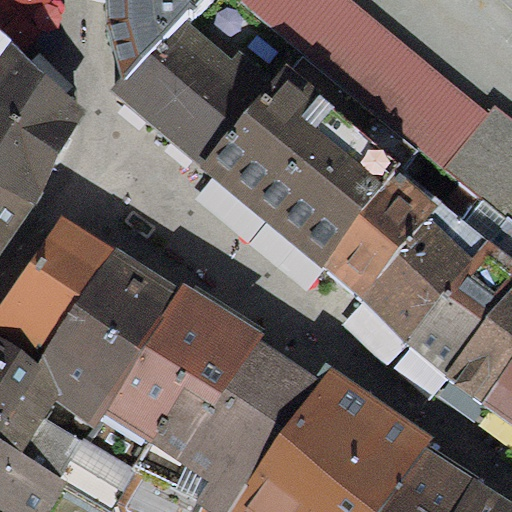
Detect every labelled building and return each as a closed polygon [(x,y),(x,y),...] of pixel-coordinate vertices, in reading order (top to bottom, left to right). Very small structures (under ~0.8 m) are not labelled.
[(213,0),(112,0),(110,10),(116,49),(128,87),(194,22),(213,0)] [(485,124),(336,0),(247,0),(242,6),(445,173),(485,124)] [(274,91),(194,22),(128,87),(116,96),(206,171),(274,91)] [(0,84),(12,66),(0,52),(0,84)] [(274,91),(206,171),(329,273),(401,181),(420,156),(303,60),(274,91)] [(0,196),(27,212),(77,123),(12,66),(0,84),(0,196)] [(511,122),(496,109),(485,124),(445,173),(511,226),(511,122)] [(329,273),(365,302),(437,211),(401,181),(329,273)] [(0,249),(27,212),(0,196),(0,249)] [(365,302),(414,350),(475,266),(485,250),(437,211),(365,302)] [(0,352),(39,378),(119,266),(72,236),(0,332),(0,352)] [(105,427),(181,305),(119,266),(39,378),(0,434),(0,446),(61,485),(81,452),(40,424),(61,396),(105,427)] [(414,350),(448,379),(511,305),(511,284),(508,290),(475,266),(414,350)] [(220,416),(255,353),(181,305),(105,427),(93,446),(139,477),(192,400),(220,416)] [(511,305),(448,379),(490,406),(511,379),(511,305)] [(0,434),(39,378),(0,352),(0,434)] [(237,511),(318,395),(255,353),(220,416),(192,400),(139,477),(118,510),(119,511),(214,511),(215,511),(237,511)] [(511,379),(490,406),(511,421),(511,379)] [(387,511),(420,460),(383,437),(391,424),(325,381),(318,395),(237,511),(387,511)] [(81,452),(61,485),(70,491),(68,498),(93,511),(116,511),(118,510),(139,477),(93,446),(88,442),(81,452)] [(0,446),(0,511),(44,511),(61,485),(0,446)] [(462,511),(472,496),(420,460),(387,511),(462,511)] [(496,511),(472,496),(462,511),(496,511)]
